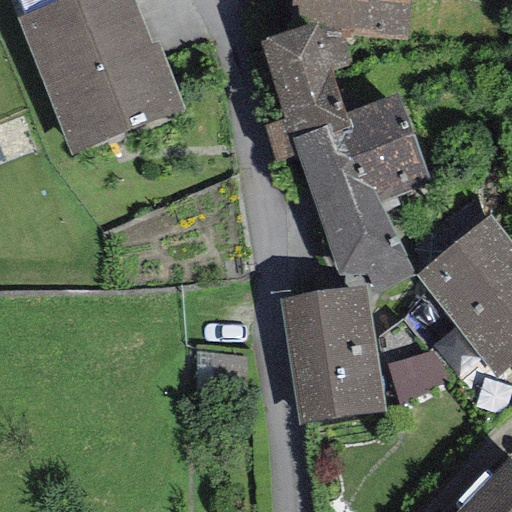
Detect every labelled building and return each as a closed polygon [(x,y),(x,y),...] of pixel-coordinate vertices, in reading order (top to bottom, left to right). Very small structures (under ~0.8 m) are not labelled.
[(66,0),(57,4),(16,20),(71,158),(186,112),(158,43),(151,45),(133,0),(66,0)] [(407,39),(410,0),(292,0),(289,32),(307,26),(340,32),(407,39)] [(284,122),(291,141),(325,128),(330,134),(350,129),(344,114),(332,70),(352,66),(340,32),(307,26),(289,32),(259,42),(284,122)] [(430,184),(396,94),(344,114),(350,129),(381,205),(430,184)] [(291,141),(284,122),(265,128),(277,162),(296,156),(291,141)] [(375,295),(413,274),(381,205),(350,129),(330,134),(325,128),(291,141),(296,156),(338,276),(364,276),(375,295)] [(511,368),(511,245),(489,216),(416,277),(455,328),(482,362),(496,379),(511,367),(511,368)] [(279,299),(299,427),(385,414),(365,286),(279,299)] [(460,379),(482,362),(455,328),(433,345),(460,379)] [(399,408),(450,380),(429,352),(386,367),(399,408)] [(511,511),(511,454),(457,511),(511,511)]
